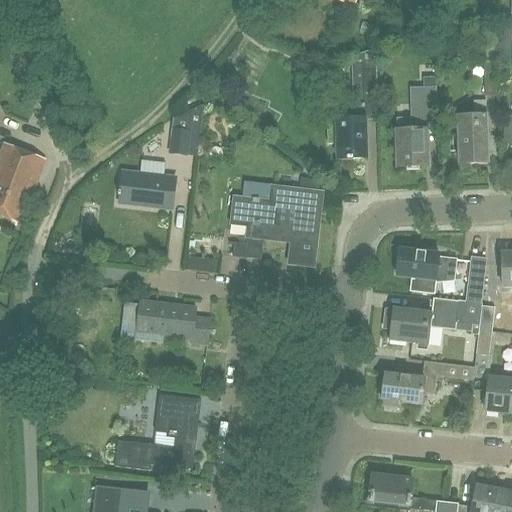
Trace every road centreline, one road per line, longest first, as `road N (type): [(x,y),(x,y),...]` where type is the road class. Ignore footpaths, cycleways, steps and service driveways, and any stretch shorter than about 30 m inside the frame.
road 1 (track): [(41,232),(88,163),(167,105),(257,0)]
road 2 (residential): [(260,511),(239,509),(223,486),(243,290)]
road 3 (residential): [(33,511),(25,347),(31,266)]
road 4 (residential): [(350,303),(355,250),(367,226),(394,213),(511,209)]
road 5 (residential): [(243,290),(31,266)]
road 6 (residential): [(511,456),(337,437)]
road 7 (residential): [(337,437),(350,303)]
